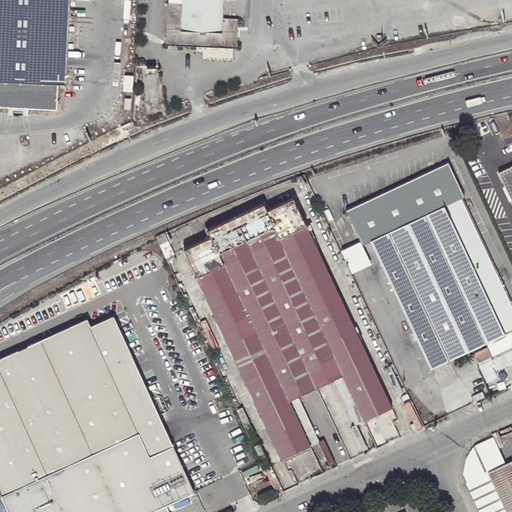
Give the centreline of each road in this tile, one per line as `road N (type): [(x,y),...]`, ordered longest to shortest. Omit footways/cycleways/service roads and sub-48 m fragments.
road 1 (trunk): [(511,63),(350,105),(124,192)]
road 2 (trunk): [(160,205),(369,126),(511,90)]
road 3 (unclassified): [(205,120),(511,38)]
road 4 (unknown): [(428,446),(316,225)]
road 5 (unclassified): [(205,120),(0,217)]
road 6 (trunk): [(0,298),(160,205)]
road 7 (trunk): [(0,281),(160,205)]
road 8 (unclassified): [(428,446),(280,511)]
road 9 (trunk): [(124,192),(0,253)]
road 10 (trunk): [(124,192),(0,240)]
